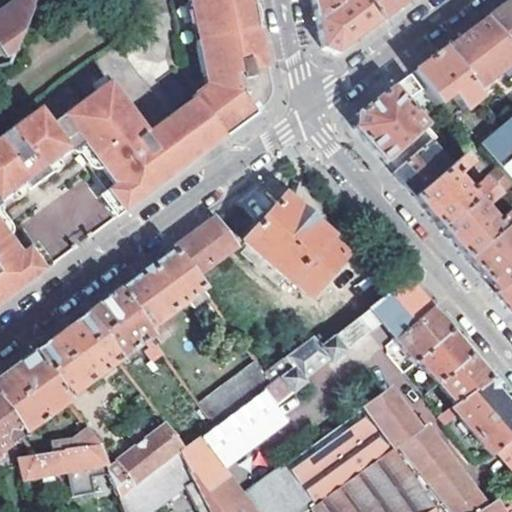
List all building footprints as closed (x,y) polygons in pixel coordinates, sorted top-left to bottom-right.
[(13,57),(34,0),(23,0),(0,17),(0,60),(2,64),(13,57)] [(195,0),(213,92),(192,107),(219,144),(254,119),(261,114),(269,96),(250,0),(195,0)] [(312,0),(316,21),(343,1),(342,0),(312,0)] [(368,0),(344,0),(343,1),(316,21),(322,50),(338,55),(373,28),(380,23),(368,0)] [(368,0),(380,23),(387,18),(411,0),(368,0)] [(482,21),(511,55),(511,0),(510,0),(499,8),(482,21)] [(440,52),(472,95),(511,63),(511,55),(482,21),(450,45),(440,52)] [(478,102),(472,95),(440,52),(420,67),(410,74),(434,107),(445,98),(443,95),(451,89),(455,94),(450,98),(451,102),(461,115),(478,102)] [(417,92),(406,77),(356,114),(354,129),(380,159),(386,166),(425,142),(430,137),(403,102),(417,92)] [(0,305),(37,278),(21,256),(14,261),(0,242),(0,203),(15,192),(21,200),(45,181),(40,174),(64,156),(65,159),(68,156),(76,151),(106,191),(99,196),(116,220),(219,144),(192,107),(189,102),(141,137),(103,85),(46,129),(35,116),(23,125),(21,122),(0,137),(0,305)] [(511,117),(476,148),(496,170),(502,178),(511,189),(511,117)] [(437,132),(432,136),(436,142),(442,138),(437,132)] [(425,142),(432,150),(444,141),(442,138),(436,142),(432,136),(430,137),(425,142)] [(432,150),(425,142),(386,166),(410,194),(415,199),(448,171),(432,150)] [(448,171),(415,199),(429,215),(441,231),(488,191),(481,182),(466,194),(453,180),(468,168),(461,160),(448,171)] [(488,191),(502,178),(496,170),(481,182),(488,191)] [(509,207),(511,204),(511,189),(502,178),(488,191),(495,198),(500,195),(509,207)] [(495,198),(488,191),(441,231),(455,247),(467,261),(509,225),(511,222),(511,217),(508,213),(493,225),(480,210),(495,198)] [(283,200),(270,214),(244,244),(289,284),(291,281),(309,297),(344,258),(326,242),(328,239),(283,200)] [(238,251),(244,244),(270,214),(265,209),(233,245),(238,251)] [(231,244),(212,219),(212,220),(207,223),(171,250),(194,280),(230,253),(231,244)] [(511,228),(509,225),(467,261),(483,279),(488,284),(511,263),(511,228)] [(194,280),(171,250),(139,275),(115,293),(156,348),(168,339),(157,325),(167,317),(192,299),(198,295),(202,301),(207,298),(194,280)] [(511,263),(488,284),(492,289),(496,294),(511,278),(511,263)] [(511,278),(496,294),(511,312),(511,278)] [(405,282),(366,311),(378,326),(392,341),(429,310),(420,300),(405,282)] [(105,300),(82,317),(117,364),(146,342),(151,349),(146,353),(154,364),(163,357),(156,348),(115,293),(105,300)] [(196,306),(202,301),(198,295),(192,299),(196,306)] [(429,310),(392,341),(412,366),(417,363),(450,334),(434,316),(429,310)] [(366,311),(333,336),(345,352),(378,326),(366,311)] [(40,347),(30,354),(65,402),(114,367),(116,370),(120,367),(117,364),(82,317),(40,347)] [(157,325),(168,339),(178,331),(167,317),(157,325)] [(450,334),(417,363),(437,386),(471,358),(454,339),(450,334)] [(330,363),(345,352),(333,336),(320,345),(313,337),(265,374),(272,384),(262,392),(273,407),(305,384),(303,381),(316,371),(329,361),(330,363)] [(0,376),(0,411),(22,439),(68,406),(65,402),(30,354),(0,376)] [(471,358),(437,386),(454,405),(491,381),(475,362),(471,358)] [(265,374),(258,365),(201,407),(216,427),(262,392),(272,384),(265,374)] [(491,381),(454,405),(454,406),(449,408),(457,417),(491,455),(497,451),(511,438),(511,405),(496,387),(491,381)] [(280,417),(273,407),(262,392),(216,427),(192,446),(183,452),(181,455),(180,455),(196,483),(184,491),(193,511),(252,511),(241,497),(218,466),(280,417)] [(363,409),(392,449),(417,431),(389,394),(384,393),(363,409)] [(436,418),(443,427),(457,417),(449,408),(438,416),(436,418)] [(311,494),(318,504),(392,449),(363,409),(303,452),(325,483),(311,494)] [(22,439),(0,411),(0,454),(19,441),(21,443),(23,441),(22,439)] [(511,511),(511,438),(497,451),(511,467),(511,511),(498,511),(493,503),(488,506),(484,501),(478,504),(422,427),(417,431),(392,449),(318,504),(311,509),(312,511),(511,511)] [(119,503),(180,455),(181,455),(183,452),(171,435),(165,428),(114,465),(116,467),(108,472),(110,479),(117,497),(119,503)] [(179,430),(171,435),(183,452),(192,446),(179,430)] [(52,446),(54,455),(98,448),(98,446),(87,431),(72,442),(52,446)] [(36,458),(16,462),(17,468),(22,484),(65,475),(70,500),(92,495),(88,471),(106,467),(98,448),(54,455),(36,458)] [(303,452),(287,464),(311,494),(325,483),(303,452)] [(196,483),(180,455),(119,503),(122,511),(155,511),(184,491),(196,483)] [(252,511),(307,511),(311,509),(318,504),(311,494),(287,464),(241,497),(252,511)]
